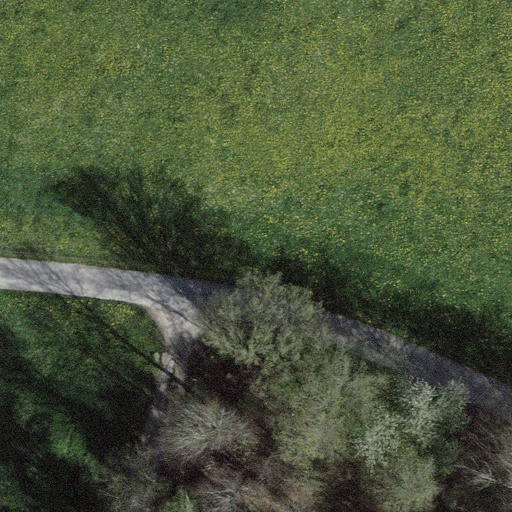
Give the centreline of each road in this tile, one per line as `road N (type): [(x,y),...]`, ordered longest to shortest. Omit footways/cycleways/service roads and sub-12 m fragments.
road 1 (track): [(511,406),(338,329),(191,294)]
road 2 (track): [(191,294),(131,511)]
road 3 (track): [(191,294),(0,272)]
